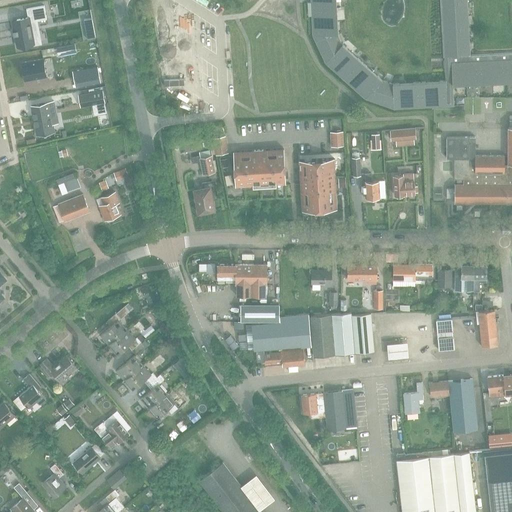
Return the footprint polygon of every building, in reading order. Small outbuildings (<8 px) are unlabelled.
[(310,0),(311,2),(308,2),(308,16),(311,15),(312,35),(325,63),(365,98),(394,109),(453,106),(452,85),(511,81),(511,53),(470,55),(466,0),(310,0)] [(28,17),(13,20),(14,30),(12,30),(13,35),(15,35),(17,46),(34,43),(32,32),(36,31),(35,21),(46,19),(44,5),(26,8),(28,17)] [(43,58),(21,62),(25,81),(46,77),(43,58)] [(161,62),(163,72),(171,70),(168,60),(161,62)] [(73,71),(76,85),(100,81),(97,67),(73,71)] [(102,90),(79,95),(81,106),(104,102),(102,90)] [(54,101),(31,105),(37,135),(54,132),(51,115),(56,114),(54,101)] [(511,126),(508,126),(508,163),(504,163),(504,155),(475,155),(475,137),(446,136),(446,157),(454,157),(454,178),(457,178),(457,183),(454,183),(454,202),(511,202),(511,126)] [(373,127),(373,144),(383,144),(383,127),(373,127)] [(415,138),(414,128),(390,130),(392,140),(415,138)] [(343,146),(343,132),(331,132),(331,146),(343,146)] [(213,138),(216,154),(228,152),(225,136),(213,138)] [(234,151),(234,155),(236,185),(252,184),(253,188),(277,186),(276,183),(286,182),(284,148),(234,151)] [(211,156),(209,150),(199,152),(203,174),(214,171),(211,156)] [(352,156),(353,175),(360,175),(360,156),(352,156)] [(300,168),(301,183),(302,210),(311,210),(311,213),(337,212),(334,158),(300,160),(300,168)] [(416,185),(413,186),(413,172),(403,173),(403,175),(393,175),(394,194),(395,194),(396,196),(401,196),(402,194),(414,193),(413,192),(417,191),(416,185)] [(104,183),(111,179),(107,173),(101,177),(104,183)] [(379,181),(371,181),(371,173),(365,173),(365,186),(363,186),(363,191),(365,191),(366,198),(380,197),(379,181)] [(64,182),(68,192),(81,187),(76,176),(64,182)] [(207,211),(215,209),(213,199),(218,198),(214,180),(202,183),(203,187),(193,189),(195,198),(196,204),(198,212),(200,212),(200,214),(207,213),(207,211)] [(96,198),(105,220),(120,214),(116,203),(120,202),(115,191),(96,198)] [(64,219),(65,220),(89,210),(83,194),(53,206),(59,221),(64,219)] [(265,284),(266,284),(266,264),(236,264),(236,265),(218,265),(218,280),(235,280),(235,284),(236,284),(236,296),(265,296),(265,284)] [(347,264),(347,279),(377,279),(377,264),(347,264)] [(393,264),(393,279),(432,280),(432,264),(393,264)] [(461,269),(455,269),(454,290),(474,291),(474,264),(461,264),(461,269)] [(474,264),(474,291),(479,291),(479,281),(486,281),(486,265),(474,264)] [(324,270),(312,270),(312,284),(312,289),(320,289),(320,284),(325,284),(325,286),(331,286),(331,268),(325,268),(324,270)] [(438,285),(451,285),(451,269),(438,269),(438,285)] [(240,320),(279,319),(279,304),(240,304),(240,320)] [(151,316),(163,311),(161,305),(149,309),(151,316)] [(109,345),(127,329),(119,320),(129,311),(125,306),(107,321),(111,326),(101,335),(109,345)] [(482,346),(498,345),(495,310),(476,311),(478,323),(480,323),(482,346)] [(371,313),(351,314),(351,313),(311,316),(314,356),(355,352),(374,350),(372,330),(374,330),(375,329),(375,324),(373,322),(372,322),(371,313)] [(302,347),(299,348),(299,345),(311,344),(309,314),(279,316),(280,321),(252,323),(254,349),(264,348),(265,363),(281,362),(281,365),(304,363),(303,349),(302,347)] [(132,350),(142,342),(137,337),(135,338),(127,329),(109,345),(117,354),(128,345),(132,350)] [(142,342),(132,350),(136,354),(145,347),(142,342)] [(406,343),(386,345),(387,359),(407,357),(406,343)] [(59,380),(76,366),(66,355),(53,366),(47,358),(40,363),(50,375),(53,372),(59,380)] [(125,380),(143,365),(134,355),(117,370),(125,380)] [(148,385),(157,377),(152,372),(150,374),(143,365),(125,380),(133,389),(144,380),(148,385)] [(36,400),(40,404),(46,399),(38,389),(41,387),(29,373),(23,378),(29,386),(19,395),(29,407),(36,400)] [(506,396),(507,396),(505,376),(488,377),(490,393),(496,392),(496,395),(495,395),(496,406),(502,405),(501,392),(506,392),(506,396)] [(149,409),(167,393),(159,384),(161,382),(157,377),(148,385),(151,390),(141,399),(149,409)] [(449,381),(453,431),(477,429),(472,379),(449,381)] [(399,380),(392,381),(394,401),(392,401),(393,409),(403,407),(399,380)] [(430,383),(431,397),(449,395),(448,381),(430,383)] [(418,393),(404,394),(405,414),(419,413),(418,404),(422,404),(423,401),(423,398),(422,383),(417,384),(418,393)] [(324,393),(321,393),(324,416),(326,416),(327,429),(345,428),(345,427),(356,426),(352,389),(342,390),(324,392),(324,393)] [(167,393),(149,409),(157,418),(168,409),(172,413),(181,405),(177,401),(175,402),(167,393)] [(324,416),(321,393),(316,394),(316,393),(302,395),(303,412),(310,412),(310,418),(324,416)] [(0,425),(14,414),(4,402),(0,405),(0,425)] [(72,412),(66,417),(72,425),(78,419),(72,412)] [(118,442),(129,433),(117,419),(107,427),(102,422),(94,428),(110,448),(117,441),(118,442)] [(511,435),(489,438),(489,447),(511,444),(511,435)] [(73,462),(82,472),(101,457),(92,446),(73,462)] [(401,498),(473,490),(469,447),(432,451),(397,455),(397,459),(396,459),(397,462),(401,498)] [(511,511),(511,449),(483,453),(489,511),(511,511)] [(355,460),(354,471),(363,472),(363,460),(355,460)] [(261,511),(261,510),(242,486),(223,461),(199,479),(223,511),(261,511)] [(42,483),(54,496),(66,486),(59,477),(63,473),(55,463),(50,467),(55,472),(42,483)] [(255,476),(242,486),(261,510),(273,501),(255,476)] [(14,487),(22,496),(27,492),(19,483),(14,487)] [(116,511),(124,506),(116,497),(119,494),(115,489),(106,496),(111,501),(109,503),(97,511),(116,511)] [(475,511),(473,490),(401,498),(402,511),(475,511)] [(79,495),(71,503),(75,507),(83,499),(79,495)] [(35,511),(36,511),(23,497),(11,508),(12,510),(9,511),(35,511)]
